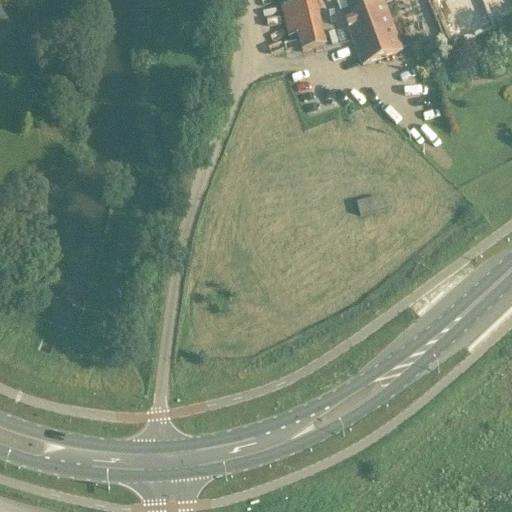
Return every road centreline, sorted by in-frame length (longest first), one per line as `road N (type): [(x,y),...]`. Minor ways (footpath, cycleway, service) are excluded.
road 1 (unclassified): [(157,461),(179,260),(241,64),(238,0)]
road 2 (primary): [(157,461),(213,456),(312,425),(424,352),(511,271)]
road 3 (primary): [(157,461),(79,457),(0,434)]
